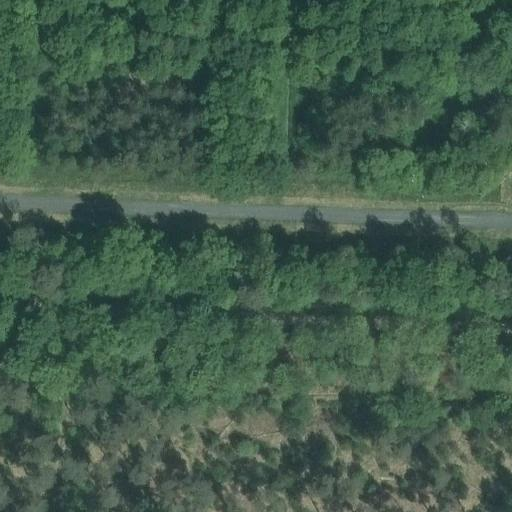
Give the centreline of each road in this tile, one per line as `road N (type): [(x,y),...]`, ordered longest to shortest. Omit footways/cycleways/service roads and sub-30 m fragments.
road 1 (track): [(511,327),(0,303)]
road 2 (track): [(0,204),(511,224)]
